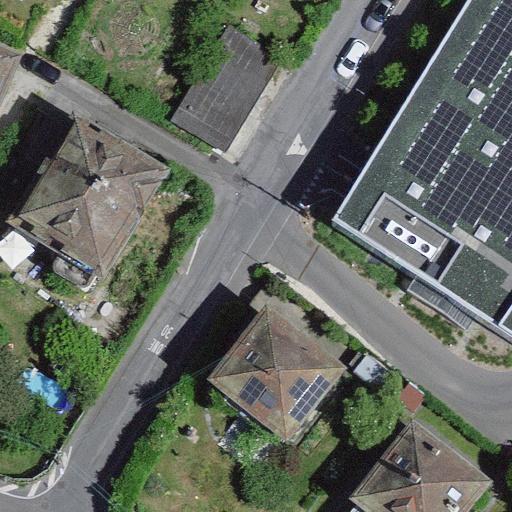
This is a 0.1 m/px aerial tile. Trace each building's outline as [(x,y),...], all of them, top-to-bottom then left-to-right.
[(511,0),(482,0),(361,191),(333,235),(511,348),(511,0)] [(231,28),(167,121),(217,156),(281,62),(231,28)] [(0,110),(18,70),(0,62),(0,110)] [(170,186),(71,125),(3,235),(102,296),(170,186)] [(347,382),(268,320),(206,399),(284,460),(347,382)] [(477,511),(493,493),(415,433),(353,511),(477,511)]
